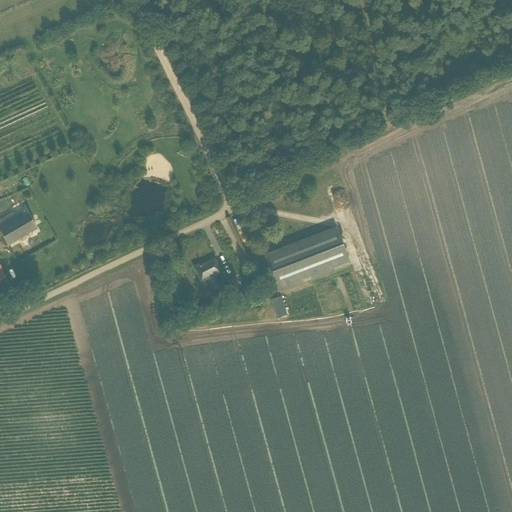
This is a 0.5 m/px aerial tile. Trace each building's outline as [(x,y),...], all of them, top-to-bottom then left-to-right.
[(0,220),(0,233),(8,247),(37,230),(28,215),(18,221),(14,213),(0,220)] [(336,228),(264,256),(278,293),(350,266),(336,228)] [(221,273),(214,260),(202,266),(200,267),(199,265),(194,268),(201,282),(207,279),(212,289),(219,286),(215,276),(221,273)] [(241,291),(235,278),(228,281),(235,294),(241,291)] [(0,297),(9,294),(7,288),(0,290),(0,297)]
